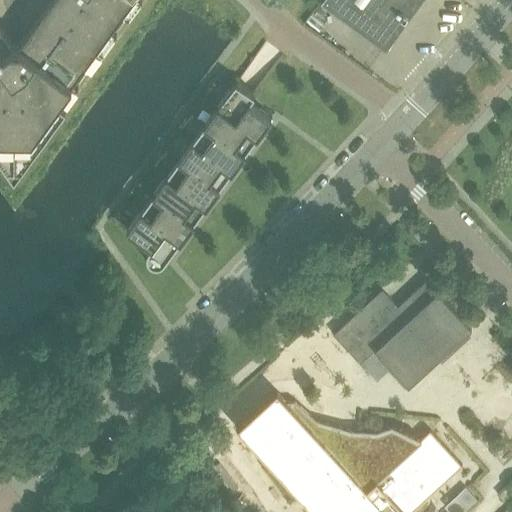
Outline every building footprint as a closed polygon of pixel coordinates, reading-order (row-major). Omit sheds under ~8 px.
[(0,0),(0,151),(14,172),(140,0),(0,0)] [(322,0),(386,47),(419,0),(322,0)] [(260,100),(238,85),(223,106),(261,133),(272,117),(257,105),(260,100)] [(261,133),(223,106),(210,123),(248,152),(261,133)] [(248,152),(210,123),(198,140),(236,168),(248,152)] [(236,168),(198,140),(184,159),(224,186),(236,168)] [(224,186),(184,159),(172,176),(211,203),(224,186)] [(211,203),(172,176),(160,193),(199,221),(211,203)] [(199,221),(160,193),(147,210),(186,239),(199,221)] [(186,239),(147,210),(134,228),(158,246),(155,250),(153,255),(154,260),(157,264),(162,266),(167,265),(171,262),(182,245),(186,239)] [(409,384),(472,326),(428,277),(398,304),(382,287),(334,332),(361,362),(376,348),(409,384)] [(276,390),(237,426),(315,511),(409,511),(462,464),(430,428),(420,437),(391,424),(376,430),(351,429),(317,419),(294,400),(286,400),(276,390)] [(511,496),(511,479),(498,493),(507,502),(511,496)] [(475,498),(465,486),(457,492),(468,504),(475,498)]
